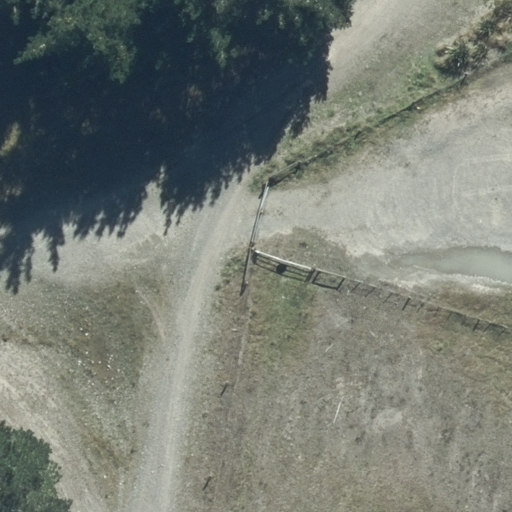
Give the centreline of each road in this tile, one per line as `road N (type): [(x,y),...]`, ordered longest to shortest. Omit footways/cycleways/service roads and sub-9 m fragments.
road 1 (track): [(142,511),(210,225),(366,0)]
road 2 (track): [(511,207),(264,219),(0,248)]
